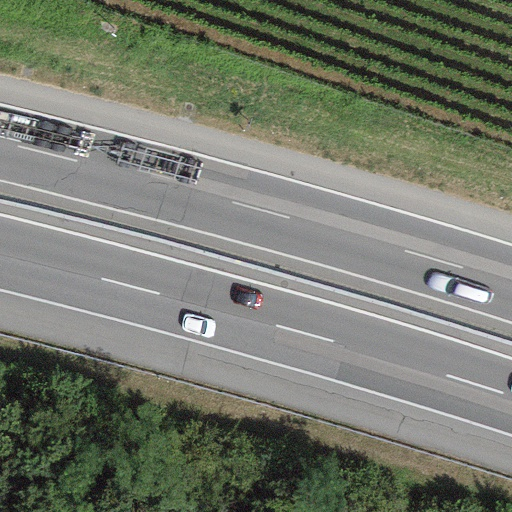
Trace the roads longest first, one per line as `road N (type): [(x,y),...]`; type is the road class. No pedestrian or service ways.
road 1 (motorway): [(0,257),(511,401)]
road 2 (motorway): [(511,284),(0,142)]
